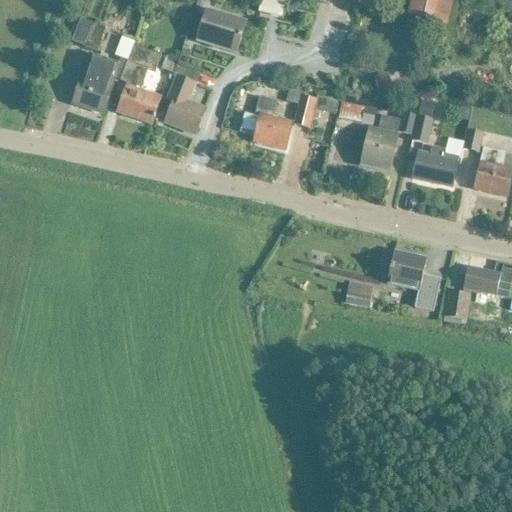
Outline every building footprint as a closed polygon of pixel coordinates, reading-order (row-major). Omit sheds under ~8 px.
[(284,21),(286,14),(289,0),(261,0),(258,15),(284,21)] [(294,16),(297,0),(289,0),(286,14),(294,16)] [(445,0),(411,0),(407,18),(439,25),(445,0)] [(206,12),(197,43),(236,56),(246,24),(206,12)] [(91,25),(83,47),(97,52),(105,30),(91,25)] [(125,96),(118,114),(151,126),(153,120),(154,121),(155,117),(154,117),(160,99),(139,92),(146,69),(154,72),(160,55),(131,46),(126,62),(120,81),(128,84),(125,96)] [(114,80),(120,81),(126,62),(121,60),(119,66),(99,59),(97,67),(85,63),(81,75),(83,76),(73,106),(103,116),(112,90),(111,90),(114,80)] [(201,75),(179,66),(175,78),(179,80),(170,103),(173,105),(165,125),(195,137),(205,111),(186,104),(193,86),(196,87),(201,75)] [(335,117),(338,102),(289,91),(286,104),(299,107),(294,128),(309,131),(313,112),(335,117)] [(272,120),(276,104),(261,100),(256,118),(260,119),(254,144),(285,152),(292,125),(272,120)] [(413,138),(417,119),(403,115),(401,123),(381,118),(378,134),(369,132),(361,167),(389,174),(398,135),(413,138)] [(355,143),(360,122),(339,116),(333,138),(355,143)] [(417,119),(413,138),(412,143),(427,147),(432,122),(417,119)] [(225,143),(244,146),(247,126),(228,123),(225,143)] [(475,192),(506,200),(511,175),(511,157),(484,151),(487,138),(472,135),(462,175),(473,177),(473,175),(479,176),(475,192)] [(412,180),(452,189),(459,160),(445,156),(446,152),(432,149),(430,158),(418,155),(412,180)] [(394,254),(390,274),(387,288),(418,295),(414,310),(433,314),(441,281),(423,277),(426,262),(394,254)] [(490,296),(494,275),(467,269),(463,290),(490,296)] [(349,284),(345,305),(369,310),(373,289),(349,284)] [(448,293),(444,319),(466,322),(470,297),(448,293)] [(500,299),(474,294),(472,305),(482,307),(480,315),(500,319),(501,312),(503,312),(506,300),(500,299)]
